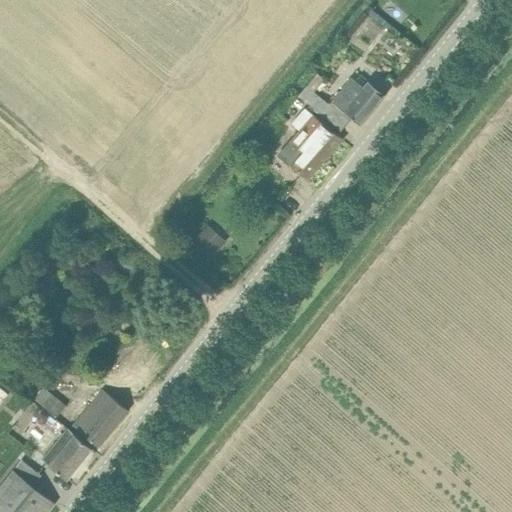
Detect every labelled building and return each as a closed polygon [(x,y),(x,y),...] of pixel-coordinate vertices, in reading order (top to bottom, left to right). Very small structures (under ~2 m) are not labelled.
[(405,3),(396,14),(428,42),(438,31),(405,3)] [(331,106),(316,93),(326,80),(318,73),(307,86),(299,96),(310,104),(341,131),(352,118),(361,125),(386,95),(370,82),(366,87),(353,77),(333,101),(334,103),(331,106)] [(337,135),(305,109),(293,123),(301,130),(279,155),(291,166),(308,179),(342,140),(337,135)] [(216,247),(236,241),(230,221),(210,226),(216,247)] [(57,418),(67,405),(46,387),(35,400),(57,418)] [(99,446),(129,410),(103,389),(74,426),(99,446)] [(67,426),(82,408),(73,400),(58,418),(67,426)] [(67,479),(93,448),(69,429),(44,460),(67,479)] [(48,511),(56,503),(33,485),(42,475),(23,459),(0,489),(0,511),(48,511)]
